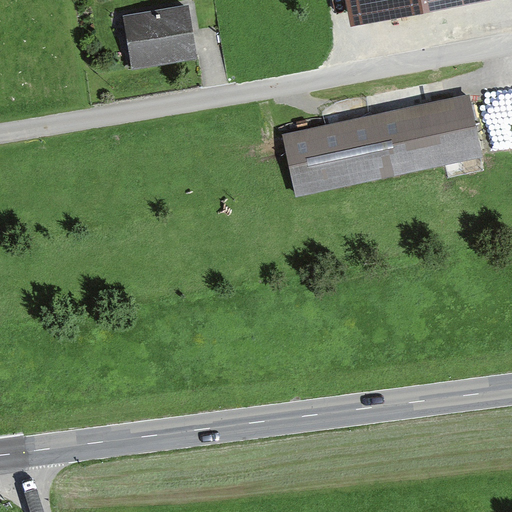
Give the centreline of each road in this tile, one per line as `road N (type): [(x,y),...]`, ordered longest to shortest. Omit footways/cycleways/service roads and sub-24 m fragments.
road 1 (residential): [(0,134),(511,45)]
road 2 (secondary): [(511,390),(23,453)]
